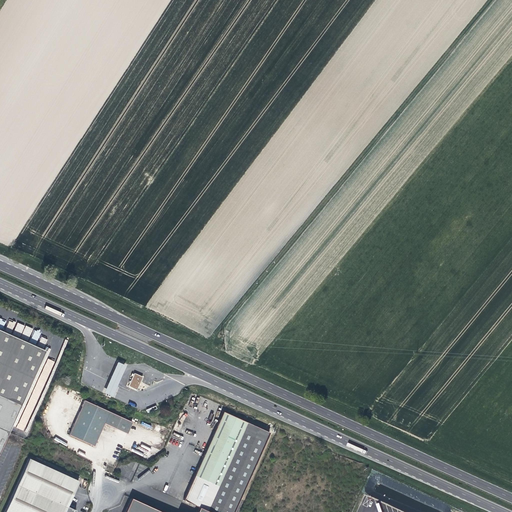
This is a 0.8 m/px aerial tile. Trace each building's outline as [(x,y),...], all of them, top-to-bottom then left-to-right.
[(0,440),(41,350),(0,330),(0,440)] [(119,362),(105,392),(114,396),(127,366),(119,362)] [(132,373),(127,385),(136,389),(141,377),(132,373)] [(81,396),(65,430),(91,441),(101,419),(124,430),(129,419),(81,396)] [(228,511),(266,432),(219,410),(179,498),(195,505),(191,511),(179,511),(176,511),(175,511),(162,511),(127,495),(119,511),(228,511)] [(30,459),(5,511),(76,511),(77,511),(68,507),(79,482),(30,459)]
